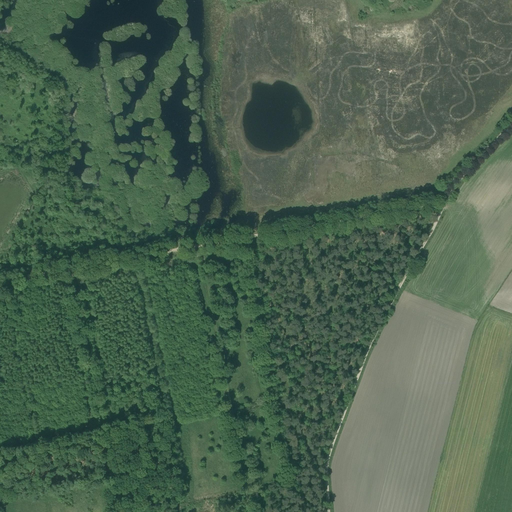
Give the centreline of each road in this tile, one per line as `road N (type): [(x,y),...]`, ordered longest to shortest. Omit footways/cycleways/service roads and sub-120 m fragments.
road 1 (track): [(441,204),(365,354),(327,459),(328,511)]
road 2 (track): [(199,245),(249,511)]
road 3 (track): [(199,245),(441,204)]
road 4 (track): [(0,280),(199,245)]
